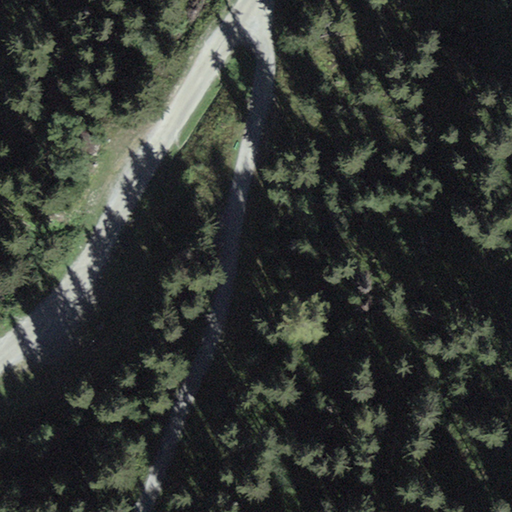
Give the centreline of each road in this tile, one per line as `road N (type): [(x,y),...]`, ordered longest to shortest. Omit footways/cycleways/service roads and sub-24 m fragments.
road 1 (track): [(141,511),(213,348),(233,277),(267,49),(259,20),(243,18)]
road 2 (track): [(0,358),(76,288),(243,18)]
